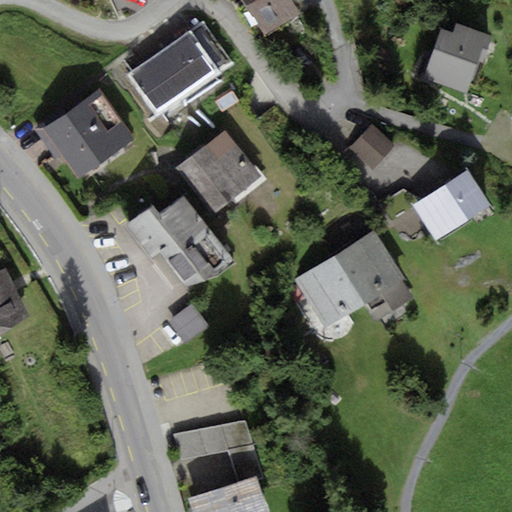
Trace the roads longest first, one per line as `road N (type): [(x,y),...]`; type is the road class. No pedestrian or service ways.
road 1 (tertiary): [(0,167),(90,306),(156,511)]
road 2 (residential): [(195,0),(226,15),(297,106),(321,111),(341,99)]
road 3 (residential): [(32,0),(108,32),(130,29),(174,0)]
road 4 (unknown): [(297,106),(355,176),(369,182),(398,160)]
